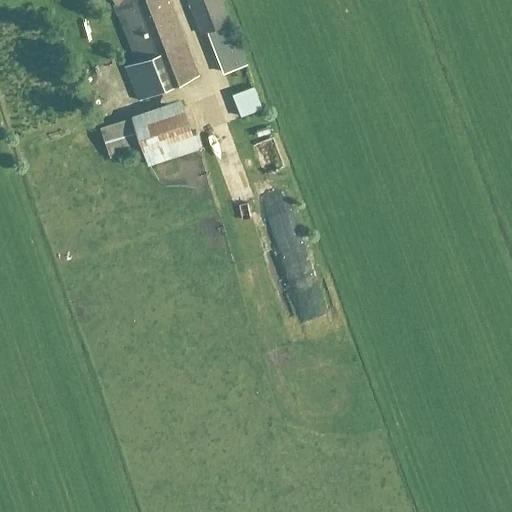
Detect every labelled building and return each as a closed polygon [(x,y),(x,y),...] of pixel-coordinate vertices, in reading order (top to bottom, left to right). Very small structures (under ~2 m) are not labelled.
[(113,0),(116,4),(113,5),(135,63),(123,68),(136,101),(198,78),(168,0),(113,0)] [(220,0),(190,0),(187,1),(200,37),(209,33),(230,26),(220,0)] [(209,33),(225,75),(246,67),(230,26),(209,33)] [(80,52),(107,115),(131,105),(105,42),(80,52)] [(264,109),(255,87),(234,95),(242,117),(264,109)] [(129,116),(130,119),(99,128),(108,160),(141,150),(147,168),(200,148),(196,133),(191,136),(179,99),(129,116)] [(239,154),(247,176),(271,166),(263,145),(239,154)]
